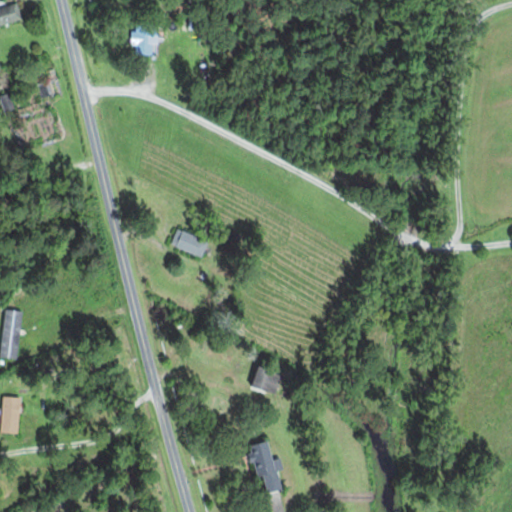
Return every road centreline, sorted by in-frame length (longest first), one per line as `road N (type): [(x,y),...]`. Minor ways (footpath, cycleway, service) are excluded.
road 1 (residential): [(194,511),(66,0)]
road 2 (residential): [(87,86),(138,92),(256,148),(425,245),(511,243)]
road 3 (residential): [(445,246),(457,230),(456,142),(468,43),(478,21),(511,4)]
